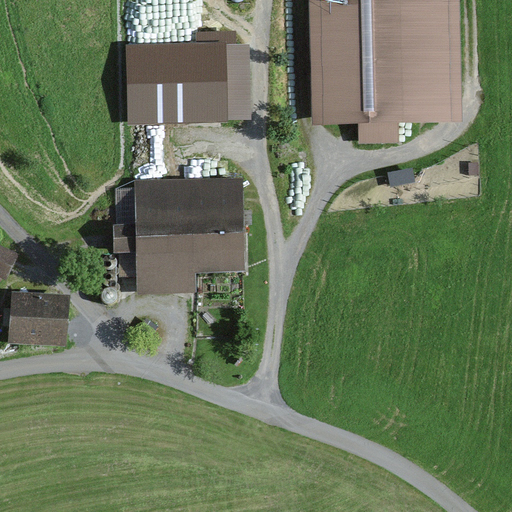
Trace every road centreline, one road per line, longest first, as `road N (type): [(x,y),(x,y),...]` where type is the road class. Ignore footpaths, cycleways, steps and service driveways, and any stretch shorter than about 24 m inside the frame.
road 1 (residential): [(462,511),(386,458),(170,377),(102,361)]
road 2 (residential): [(102,361),(106,332),(66,276),(0,213)]
